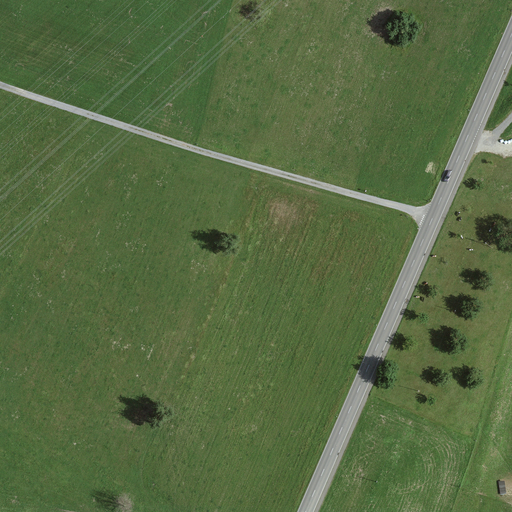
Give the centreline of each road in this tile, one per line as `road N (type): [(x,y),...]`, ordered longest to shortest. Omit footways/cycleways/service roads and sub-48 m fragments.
road 1 (tertiary): [(511,37),(307,511)]
road 2 (track): [(434,217),(0,83)]
